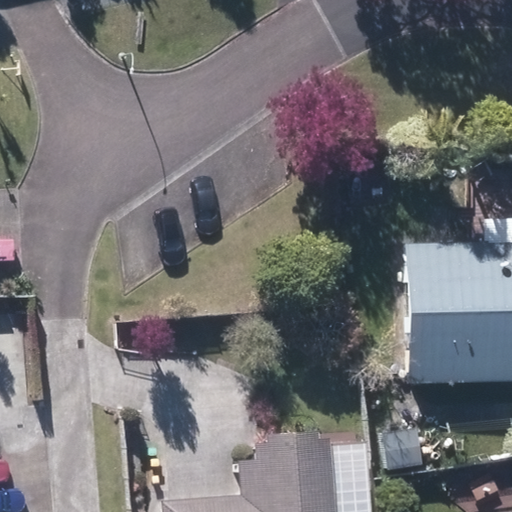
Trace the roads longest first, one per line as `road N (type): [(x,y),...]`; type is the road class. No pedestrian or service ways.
road 1 (residential): [(397,0),(284,48),(120,154)]
road 2 (residential): [(120,154),(81,189),(59,265),(59,317)]
road 3 (residential): [(27,0),(120,154)]
